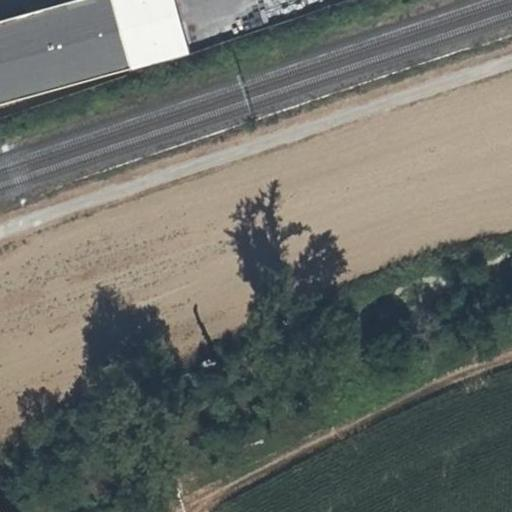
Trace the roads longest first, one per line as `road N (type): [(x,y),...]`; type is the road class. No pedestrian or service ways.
road 1 (track): [(0,230),(511,59)]
road 2 (track): [(511,352),(355,413),(170,511)]
